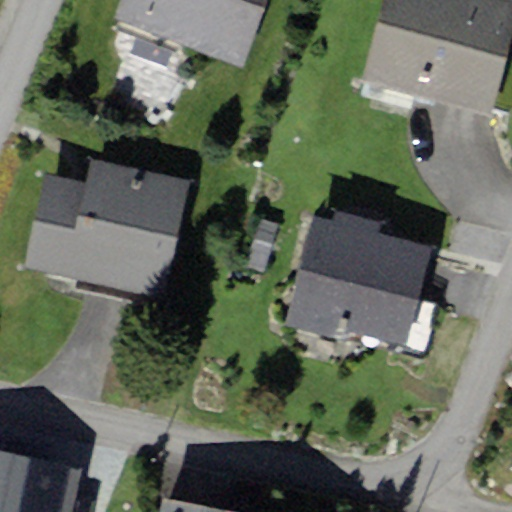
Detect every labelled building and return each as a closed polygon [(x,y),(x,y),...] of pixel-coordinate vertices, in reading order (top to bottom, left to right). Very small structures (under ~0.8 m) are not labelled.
[(268,0),(119,0),(113,17),(242,68),(268,0)] [(511,31),(511,1),(507,0),(380,0),(358,81),(489,117),(511,31)] [(166,299),(189,182),(91,162),(87,183),(43,174),(24,270),(166,299)] [(431,247),(313,218),(286,326),(334,337),(337,325),(407,342),(431,247)] [(72,511),(82,469),(0,452),(0,511),(72,511)] [(226,511),(162,499),(158,511),(226,511)]
